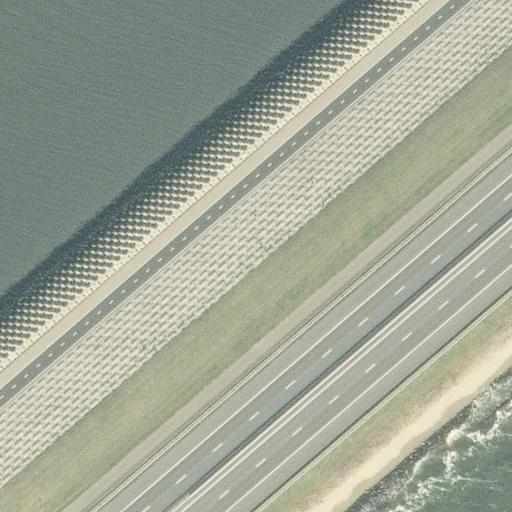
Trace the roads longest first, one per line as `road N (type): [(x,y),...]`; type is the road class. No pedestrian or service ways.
road 1 (motorway): [(511,196),(146,511)]
road 2 (motorway): [(211,511),(511,251)]
